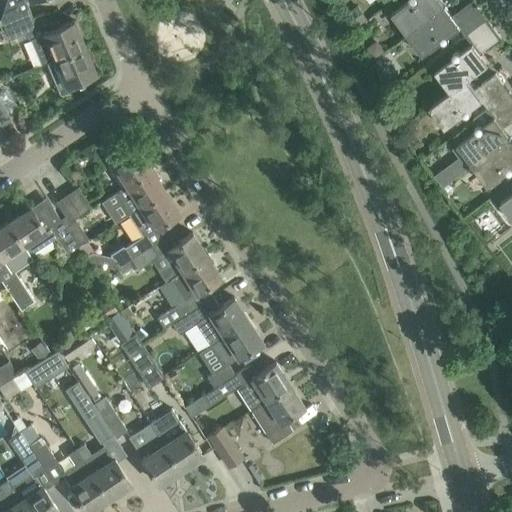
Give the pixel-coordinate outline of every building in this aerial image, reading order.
[(409,0),(392,13),(408,33),(445,5),(441,0),(409,0)] [(474,0),(472,0),(470,2),(453,14),(445,5),(408,33),(423,54),(460,26),(466,35),(488,18),(474,0)] [(357,5),(349,11),(359,24),(367,19),(357,5)] [(7,27),(33,16),(29,6),(2,17),(7,27)] [(7,27),(11,38),(37,28),(33,16),(7,27)] [(488,18),(466,35),(472,43),(435,70),(450,90),(451,91),(468,79),(489,63),(481,53),(502,38),(488,18)] [(73,19),(39,34),(32,37),(43,63),(47,62),(64,54),(84,45),(73,19)] [(372,43),(367,47),(375,57),(384,49),(381,44),(372,43)] [(84,45),(64,54),(47,62),(53,75),(60,94),(87,83),(85,77),(96,72),(84,45)] [(450,90),(430,106),(445,127),(482,100),(488,108),(510,92),(496,73),(475,88),(468,79),(451,91),(450,90)] [(511,94),(510,92),(488,108),(494,116),(458,143),(473,164),(511,136),(503,127),(511,120),(511,94)] [(0,122),(2,125),(12,119),(1,102),(0,100),(0,122)] [(511,138),(511,136),(473,164),(488,185),(511,166),(511,138)] [(132,149),(112,162),(123,178),(126,184),(145,170),(151,167),(137,146),(132,149)] [(126,184),(115,191),(129,212),(159,192),(165,189),(151,167),(145,170),(126,184)] [(443,169),(435,175),(444,186),(451,180),(443,169)] [(91,209),(88,204),(77,187),(66,194),(80,216),(91,209)] [(124,244),(110,253),(111,255),(118,266),(118,265),(131,257),(161,237),(154,228),(165,220),(179,211),(165,189),(159,192),(129,212),(135,222),(143,235),(125,246),(124,244)] [(511,192),(500,201),(511,216),(511,192)] [(66,194),(56,201),(68,220),(63,223),(79,246),(90,239),(76,218),(80,216),(66,194)] [(46,196),(31,206),(8,221),(31,253),(58,235),(71,256),(81,250),(79,246),(63,223),(46,196)] [(8,221),(0,226),(0,254),(1,257),(0,258),(0,260),(4,266),(0,268),(0,276),(2,280),(22,310),(24,308),(37,300),(17,270),(34,258),(31,253),(8,221)] [(161,237),(131,257),(138,268),(153,258),(168,249),(176,261),(161,271),(166,279),(167,280),(171,277),(201,256),(206,253),(192,232),(187,235),(179,241),(172,230),(161,237)] [(185,299),(159,316),(166,325),(173,321),(213,295),(206,285),(221,276),(206,253),(201,256),(171,277),(185,299)] [(213,295),(173,321),(179,331),(197,320),(212,343),(223,335),(222,333),(242,320),(248,317),(234,296),(229,299),(220,305),(213,295)] [(211,341),(210,342),(224,365),(237,356),(237,357),(246,351),(263,340),(248,317),(242,320),(222,333),(223,335),(212,343),(211,341)] [(68,359),(96,341),(88,329),(61,348),(68,359)] [(149,386),(164,376),(136,333),(121,342),(149,386)] [(24,369),(36,387),(51,377),(39,359),(24,369)] [(251,362),(235,372),(242,384),(238,386),(246,398),(245,399),(250,407),(264,397),(284,385),(289,381),(276,361),(270,364),(259,371),(258,372),(251,362)] [(228,362),(209,375),(215,384),(234,371),(228,362)] [(79,363),(70,370),(77,380),(80,384),(89,398),(99,391),(89,378),(83,370),(79,363)] [(215,384),(207,389),(215,401),(223,396),(237,387),(238,386),(242,384),(235,372),(234,371),(215,384)] [(77,380),(65,388),(100,442),(112,433),(101,415),(95,408),(93,403),(89,398),(80,384),(77,380)] [(265,398),(251,408),(261,425),(272,442),(292,429),(285,417),(304,405),(289,381),(284,385),(264,397),(265,398)] [(106,395),(93,403),(96,407),(95,408),(101,415),(112,433),(115,437),(127,429),(106,395)] [(160,415),(150,421),(158,433),(164,442),(177,463),(181,468),(202,455),(198,449),(191,438),(185,428),(171,407),(160,415)] [(150,421),(130,435),(137,446),(143,456),(142,456),(148,466),(159,483),(181,468),(177,463),(164,442),(158,433),(150,421)] [(242,456),(231,439),(222,425),(209,434),(229,465),(242,456)] [(21,430),(9,438),(32,473),(34,476),(36,475),(42,486),(45,489),(54,483),(43,466),(44,466),(42,462),(29,444),(30,443),(21,430)] [(30,443),(29,444),(42,462),(44,466),(57,458),(42,435),(40,437),(30,443)] [(65,471),(62,473),(64,476),(87,511),(109,496),(106,491),(86,461),(77,447),(68,453),(75,464),(65,471)] [(107,447),(86,461),(106,491),(109,496),(130,483),(127,477),(119,466),(113,455),(107,447)] [(15,488),(14,489),(28,511),(57,511),(59,511),(45,489),(42,486),(36,475),(34,476),(15,488)] [(0,511),(28,511),(14,489),(14,488),(8,479),(0,484),(2,488),(0,489),(0,511)]
